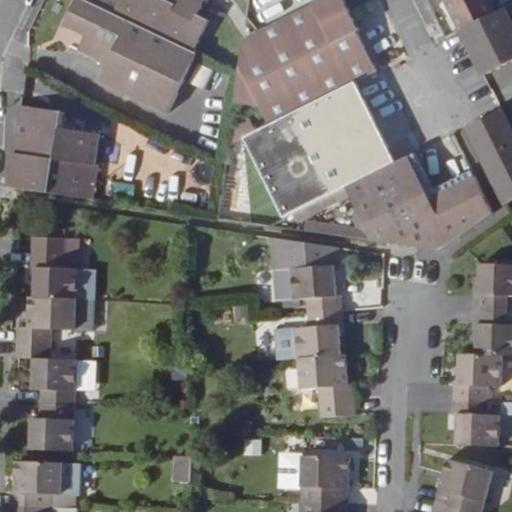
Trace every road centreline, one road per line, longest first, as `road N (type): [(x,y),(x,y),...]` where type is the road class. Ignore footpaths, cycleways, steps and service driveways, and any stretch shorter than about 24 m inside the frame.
road 1 (residential): [(394,511),(404,299)]
road 2 (residential): [(454,116),(396,0)]
